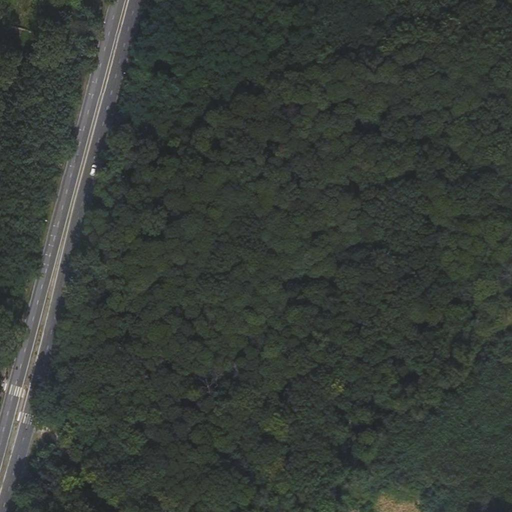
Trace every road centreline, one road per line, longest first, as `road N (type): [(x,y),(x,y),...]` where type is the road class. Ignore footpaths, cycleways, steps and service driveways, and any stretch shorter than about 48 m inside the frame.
road 1 (primary): [(2,511),(137,0)]
road 2 (primary): [(117,0),(0,444)]
road 3 (track): [(123,511),(37,421)]
